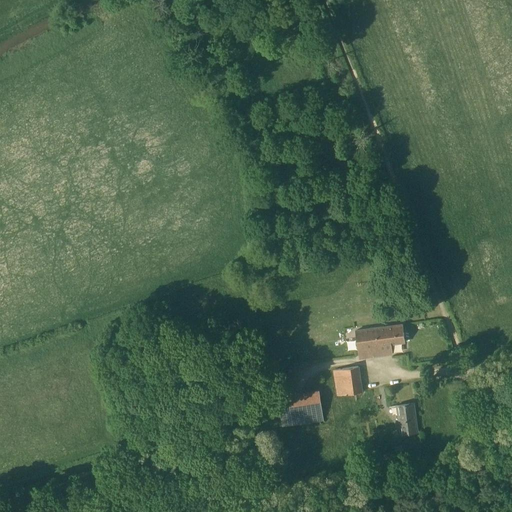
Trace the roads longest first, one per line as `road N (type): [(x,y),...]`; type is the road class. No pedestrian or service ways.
road 1 (track): [(467,364),(323,0)]
road 2 (track): [(0,491),(266,400)]
